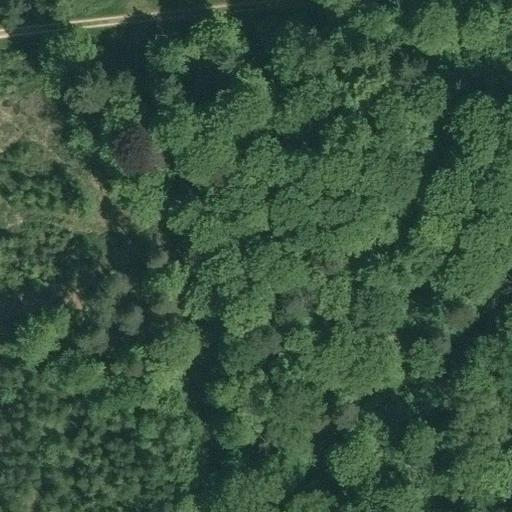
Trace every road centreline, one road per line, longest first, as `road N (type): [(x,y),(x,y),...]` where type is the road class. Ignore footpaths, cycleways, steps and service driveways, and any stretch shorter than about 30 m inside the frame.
road 1 (track): [(226,511),(140,17)]
road 2 (track): [(307,0),(0,31)]
